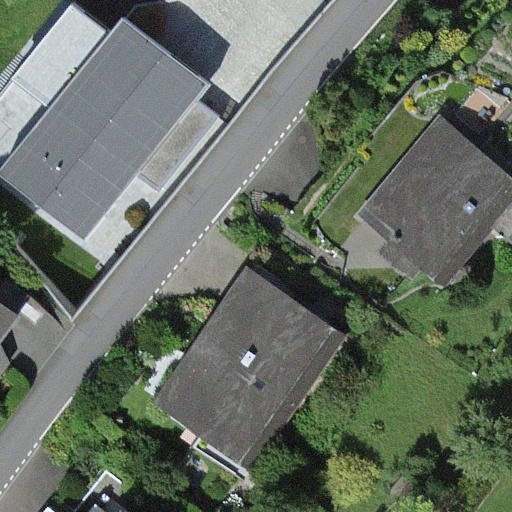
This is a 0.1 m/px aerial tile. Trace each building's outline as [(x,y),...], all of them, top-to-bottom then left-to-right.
[(224,46),(161,0),(67,0),(0,90),(0,148),(95,219),(224,46)] [(511,225),(511,155),(453,115),(378,223),(470,286),(511,225)] [(360,335),(269,271),(177,402),(269,465),(360,335)] [(0,370),(32,323),(0,302),(0,370)] [(152,511),(136,499),(125,511),(152,511)]
